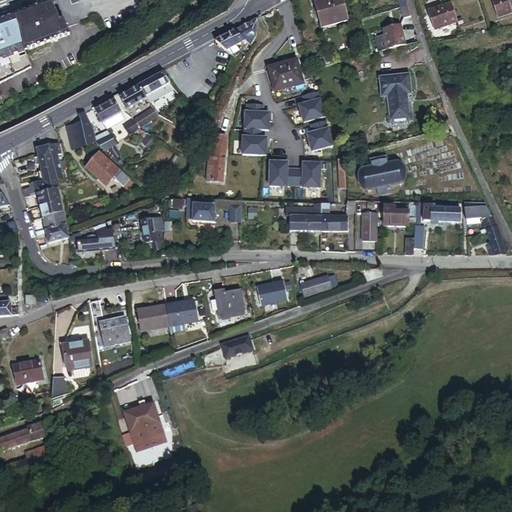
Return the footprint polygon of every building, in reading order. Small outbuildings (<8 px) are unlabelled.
[(337,0),(336,0),(311,7),(318,34),(344,27),(337,0)] [(408,5),(406,0),(392,0),(395,9),(408,5)] [(511,17),(511,0),(500,0),(493,3),(499,22),(511,17)] [(22,11),(12,15),(22,49),(66,32),(61,20),(57,22),(53,13),(49,1),(22,11)] [(457,23),(450,4),(428,12),(435,30),(457,23)] [(395,9),(392,10),(394,15),(400,13),(402,20),(411,17),(408,5),(395,9)] [(281,20),(276,9),(261,16),(266,28),(281,20)] [(22,49),(12,15),(0,18),(0,59),(7,56),(22,49)] [(250,46),(255,36),(258,22),(257,18),(234,31),(247,45),(250,46)] [(281,20),(266,28),(270,34),(282,23),(281,20)] [(373,37),(377,51),(404,43),(399,23),(381,28),(382,34),(373,37)] [(247,45),(234,31),(225,36),(236,46),(237,47),(242,52),(247,45)] [(236,46),(225,36),(216,42),(226,51),(236,46)] [(237,47),(231,55),(236,60),(242,52),(237,47)] [(22,49),(7,56),(15,76),(31,68),(22,49)] [(7,56),(0,59),(0,83),(15,76),(7,56)] [(327,58),(316,62),(318,68),(329,65),(327,58)] [(298,66),(270,73),(275,95),(303,89),(298,66)] [(390,95),(394,122),(411,120),(407,92),(411,92),(409,74),(381,78),(383,95),(390,95)] [(161,75),(119,98),(126,110),(146,100),(147,102),(170,89),(166,84),(161,75)] [(172,92),(170,89),(147,102),(148,105),(172,92)] [(113,101),(94,112),(102,124),(109,120),(112,124),(120,119),(118,114),(120,114),(113,101)] [(83,114),(68,122),(76,150),(86,145),(94,143),(101,150),(113,143),(114,145),(157,116),(155,115),(151,109),(109,137),(105,130),(92,136),(90,128),(83,114)] [(109,120),(102,124),(104,129),(112,124),(109,120)] [(68,122),(62,125),(73,151),(76,150),(68,122)] [(155,142),(147,135),(141,142),(149,149),(155,142)] [(210,138),(208,154),(224,156),(226,140),(210,138)] [(58,190),(56,183),(63,181),(58,156),(61,156),(59,145),(35,151),(40,177),(29,184),(31,187),(21,192),(23,198),(43,193),(58,190)] [(112,145),(105,149),(111,158),(118,153),(112,145)] [(132,182),(98,153),(85,169),(105,186),(111,178),(125,189),(132,182)] [(208,154),(205,182),(222,184),(224,156),(208,154)] [(370,164),(371,170),(361,172),(360,173),(358,175),(361,189),(362,190),(363,191),(364,191),(376,189),(378,196),(390,194),(388,186),(399,184),(401,183),(404,181),(404,177),(402,166),(400,164),(399,164),(397,164),(388,166),(387,160),(370,164)] [(329,190),(322,184),(315,192),(322,198),(329,190)] [(60,201),(58,190),(43,193),(45,204),(60,201)] [(0,207),(9,205),(0,194),(0,207)] [(170,210),(181,210),(181,200),(170,200),(170,210)] [(213,200),(184,200),(184,219),(191,219),(191,222),(213,222),(213,200)] [(62,213),(60,201),(45,204),(48,216),(62,213)] [(240,201),(229,201),(229,222),(240,222),(240,201)] [(320,231),(320,202),(313,202),(313,214),(303,214),(303,207),(297,207),(297,214),(297,231),(313,231),(313,235),(320,235),(320,231)] [(313,202),(297,202),(297,207),(303,207),(303,214),(313,214),(313,202)] [(325,202),(320,202),(320,231),(347,231),(347,213),(354,213),(354,202),(346,202),(346,212),(329,212),(329,206),(328,206),(325,206),(325,202)] [(421,204),(421,221),(423,221),(424,206),(434,206),(434,204),(421,204)] [(463,205),(466,224),(480,222),(479,218),(481,218),(484,225),(486,233),(493,250),(495,255),(505,255),(501,241),(492,218),(485,206),(463,205)] [(434,206),(424,206),(423,221),(423,222),(459,222),(459,210),(456,210),(456,207),(434,206)] [(406,226),(414,226),(414,222),(414,218),(406,218),(406,213),(393,212),(393,207),(383,207),(382,226),(406,227),(406,226)] [(407,208),(393,207),(393,212),(406,213),(406,218),(414,218),(414,211),(407,210),(407,208)] [(65,225),(62,213),(48,216),(50,229),(65,225)] [(297,214),(288,214),(288,231),(297,231),(297,214)] [(377,244),(378,215),(362,214),(361,243),(377,244)] [(166,230),(167,218),(141,222),(144,242),(152,241),(157,240),(157,244),(161,243),(160,239),(162,239),(163,230),(166,230)] [(12,237),(17,235),(14,223),(8,224),(12,237)] [(67,238),(65,225),(50,229),(53,242),(67,238)] [(119,225),(110,227),(111,229),(112,235),(103,237),(105,250),(124,247),(119,225)] [(478,227),(480,234),(486,233),(484,225),(478,227)] [(78,255),(105,250),(103,237),(112,235),(111,229),(95,236),(96,241),(76,245),(78,255)] [(152,241),(154,251),(164,250),(166,230),(163,230),(162,239),(160,239),(161,243),(157,244),(157,240),(152,241)] [(420,233),(414,233),(413,238),(413,249),(422,250),(422,233),(420,233)] [(413,238),(405,237),(405,255),(413,255),(413,249),(413,238)] [(327,277),(300,285),(304,297),(330,289),(327,277)] [(282,279),(256,285),(261,304),(286,299),(282,279)] [(217,311),(218,317),(244,313),(241,290),(224,293),(223,290),(214,292),(216,301),(217,311)] [(0,317),(19,315),(18,307),(11,308),(10,302),(7,302),(6,297),(0,297),(0,317)] [(199,320),(194,299),(165,305),(170,327),(184,324),(199,320)] [(98,302),(90,303),(91,316),(100,315),(98,302)] [(170,327),(165,305),(138,311),(143,332),(170,327)] [(123,318),(102,321),(106,345),(127,342),(123,318)] [(170,327),(172,335),(186,332),(184,324),(170,327)] [(7,328),(0,330),(0,341),(12,337),(7,328)] [(221,345),(225,360),(255,352),(251,337),(221,345)] [(88,341),(63,345),(65,355),(61,355),(62,362),(65,362),(67,369),(92,365),(88,341)] [(36,364),(10,369),(13,388),(40,382),(36,364)] [(52,377),(50,396),(70,393),(64,375),(52,377)] [(118,412),(124,433),(141,427),(143,432),(156,428),(148,403),(140,405),(125,410),(118,412)] [(0,450),(44,436),(43,432),(51,430),(47,420),(26,427),(27,430),(0,438),(0,450)] [(55,475),(45,445),(32,449),(34,456),(25,459),(0,466),(0,482),(30,473),(38,471),(41,480),(55,475)] [(32,449),(23,452),(25,459),(34,456),(32,449)] [(38,471),(30,473),(33,482),(41,480),(38,471)]
